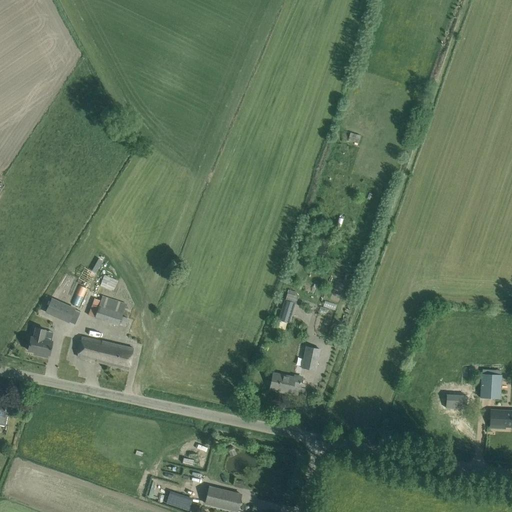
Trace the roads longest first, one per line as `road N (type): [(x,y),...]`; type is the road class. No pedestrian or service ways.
road 1 (unclassified): [(310,443),(0,373)]
road 2 (unclassified): [(511,477),(310,443)]
